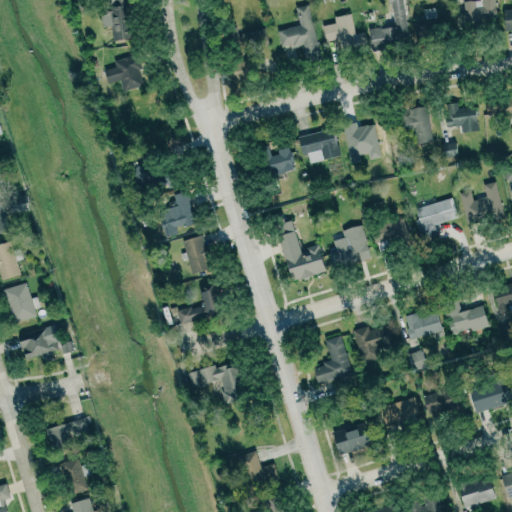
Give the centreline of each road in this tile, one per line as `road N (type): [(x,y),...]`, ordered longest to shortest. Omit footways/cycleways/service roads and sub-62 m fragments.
road 1 (residential): [(326,511),(204,124)]
road 2 (residential): [(180,352),(511,251)]
road 3 (residential): [(204,124),(421,74),(511,67)]
road 4 (residential): [(321,495),(511,434)]
road 5 (residential): [(166,0),(181,86),(204,124)]
road 6 (residential): [(204,124),(210,86),(202,0)]
